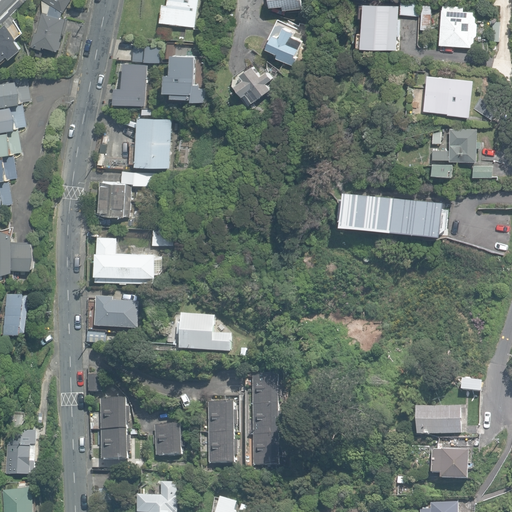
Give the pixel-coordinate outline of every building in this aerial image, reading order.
[(63,19),(63,17),(64,11),(65,12),(71,0),(41,0),(43,12),(63,19)] [(162,22),(196,27),(200,0),(170,0),(169,5),(164,5),(162,22)] [(285,6),(285,10),(303,8),(302,0),(272,0),(273,6),(285,6)] [(401,0),(401,14),(420,16),(421,0),(401,0)] [(364,48),(397,50),(398,36),(401,37),(402,19),(399,19),(400,6),(366,4),(364,48)] [(422,29),(431,30),(433,5),(424,4),(422,29)] [(441,45),(472,47),(473,44),(475,42),(475,37),(478,35),(479,24),(476,22),(477,17),(475,14),(475,12),(464,11),(464,7),(444,5),(444,10),(443,10),(441,45)] [(67,18),(63,17),(63,19),(43,12),(38,33),(35,32),(32,46),(43,49),(44,47),(59,50),(67,18)] [(490,40),(500,41),(501,21),(491,21),(490,40)] [(0,63),(9,56),(12,59),(24,49),(17,41),(19,40),(7,24),(0,29),(0,63)] [(278,57),(295,65),(299,57),(297,56),(304,41),(294,37),(296,32),(285,27),(280,37),(275,35),(269,48),(280,54),(278,57)] [(147,46),(135,45),(134,61),(146,61),(164,62),(165,47),(147,46)] [(195,84),(196,56),(173,55),(172,74),(167,74),(166,92),(173,92),(173,97),(194,98),(194,101),(206,102),(207,85),(195,84)] [(116,104),(146,106),(149,64),(125,63),(124,88),(117,88),(116,104)] [(248,93),(255,102),(273,90),(268,83),(274,79),(268,71),(262,76),(255,66),(243,75),(246,79),(237,86),(244,96),(248,93)] [(449,114),(471,116),(475,80),(429,76),(428,76),(425,110),(449,113),(449,114)] [(0,105),(32,100),(29,77),(0,81),(0,105)] [(475,108),(492,119),(499,108),(481,97),(475,108)] [(0,130),(28,125),(24,102),(0,106),(0,130)] [(137,166),(170,167),(173,119),(140,118),(137,166)] [(451,161),(478,161),(478,147),(481,147),(481,141),(478,141),(478,128),(451,128),(451,150),(434,150),(434,159),(451,159),(451,161)] [(0,133),(0,155),(24,151),(19,129),(0,133)] [(434,143),(442,143),(442,131),(434,131),(434,143)] [(130,135),(101,133),(99,169),(129,170),(130,135)] [(0,157),(0,179),(19,177),(15,154),(0,157)] [(434,174),(453,176),(453,164),(434,164),(434,174)] [(475,165),(475,177),(494,177),(494,165),(475,165)] [(99,214),(132,216),(134,184),(157,186),(157,174),(124,172),(123,182),(102,181),(99,214)] [(0,205),(13,203),(10,179),(0,181),(0,205)] [(343,224),(443,234),(446,201),(347,191),(343,224)] [(160,229),(177,230),(178,219),(161,218),(160,229)] [(154,245),(174,246),(174,230),(154,229),(154,245)] [(0,232),(0,271),(16,271),(15,268),(33,268),(32,241),(14,241),(14,232),(0,232)] [(97,281),(154,282),(154,277),(157,277),(157,274),(160,274),(163,270),(164,256),(157,255),(158,253),(118,252),(119,237),(99,236),(97,281)] [(248,286),(254,289),(257,281),(251,279),(248,286)] [(4,336),(22,337),(22,334),(27,335),(30,297),(8,295),(4,336)] [(138,300),(97,299),(96,328),(137,329),(138,300)] [(181,349),(232,352),(233,334),(215,333),(216,316),(183,314),(182,323),(179,323),(178,335),(182,335),(182,336),(181,337),(181,343),(181,344),(181,349)] [(107,332),(90,331),(89,343),(106,344),(107,332)] [(235,356),(250,357),(251,348),(236,347),(235,356)] [(90,375),(90,392),(103,391),(103,374),(90,375)] [(254,374),(255,465),(282,465),(281,374),(254,374)] [(463,389),(482,391),(483,381),(464,379),(463,389)] [(103,430),(129,429),(128,398),(102,399),(103,430)] [(210,433),(236,432),(236,402),(210,403),(210,433)] [(428,434),(428,436),(431,435),(431,434),(464,433),(463,406),(419,408),(420,435),(428,434)] [(156,426),(158,456),(184,454),(182,424),(156,426)] [(130,459),(129,429),(103,430),(103,459),(130,459)] [(237,462),(236,432),(210,433),(211,463),(237,462)] [(8,441),(8,476),(37,476),(37,456),(32,456),(32,441),(8,441)] [(443,478),(469,479),(470,450),(434,449),(433,473),(443,473),(443,478)] [(178,511),(178,482),(161,482),(162,494),(138,494),(138,511),(178,511)] [(4,491),(5,511),(37,511),(36,489),(4,491)] [(218,511),(240,511),(237,511),(240,502),(223,497),(218,511)] [(422,509),(422,511),(460,511),(460,503),(432,503),(432,506),(428,506),(428,509),(422,509)]
